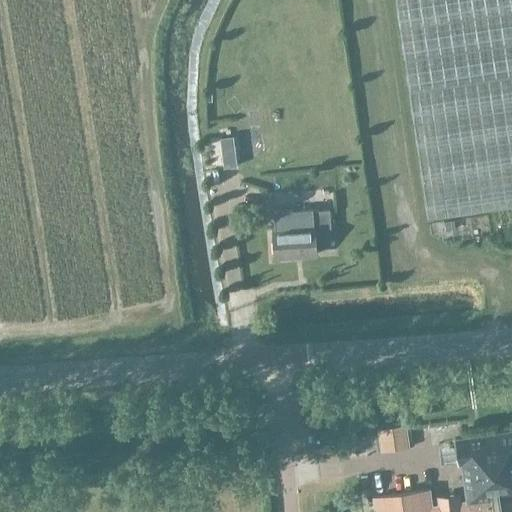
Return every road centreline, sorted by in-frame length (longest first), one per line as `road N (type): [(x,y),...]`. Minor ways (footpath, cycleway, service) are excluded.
road 1 (unclassified): [(0,380),(273,357)]
road 2 (unclassified): [(273,357),(511,342)]
road 3 (residential): [(273,357),(290,511)]
